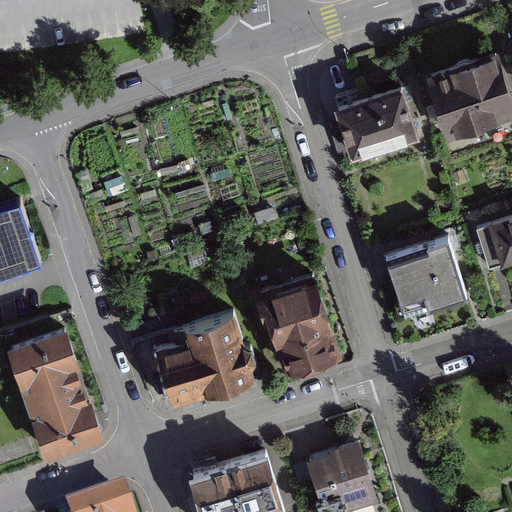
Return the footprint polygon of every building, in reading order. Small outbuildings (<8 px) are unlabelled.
[(511,127),(487,52),(419,74),(444,152),(511,130),(511,127)] [(333,72),(333,88),(360,89),(360,73),(333,72)] [(404,78),(324,103),(348,180),(428,156),(404,78)] [(16,190),(0,195),(0,275),(43,263),(16,190)] [(511,216),(494,223),(509,269),(511,267),(511,216)] [(482,231),(396,254),(414,321),(500,299),(482,231)] [(328,269),(270,285),(293,370),(352,353),(328,269)] [(205,327),(155,342),(174,405),(276,374),(254,302),(202,318),(205,327)] [(31,404),(86,385),(66,332),(13,352),(31,404)] [(86,385),(31,404),(47,450),(102,431),(86,385)] [(381,446),(374,426),(345,436),(346,440),(315,450),(335,511),(356,511),(355,506),(397,492),(384,454),(378,456),(376,449),(379,448),(381,446)] [(308,511),(289,446),(245,459),(260,511),(308,511)] [(260,511),(245,459),(188,476),(199,511),(260,511)] [(69,511),(130,511),(124,493),(70,511),(69,511)]
